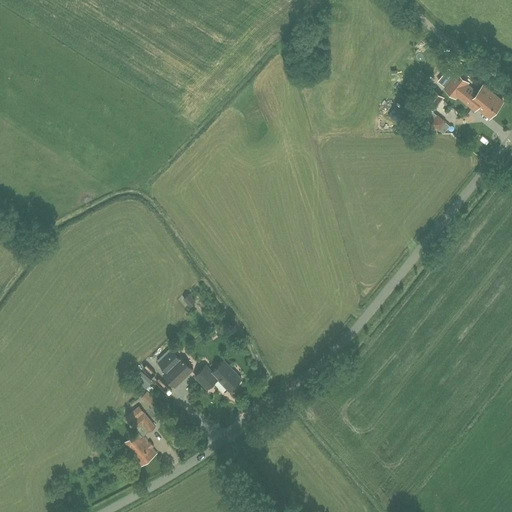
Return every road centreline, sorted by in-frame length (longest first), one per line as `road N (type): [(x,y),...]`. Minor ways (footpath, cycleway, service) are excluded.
road 1 (unclassified): [(107,511),(268,406),(511,137)]
road 2 (unclassified): [(511,81),(452,44),(404,0)]
